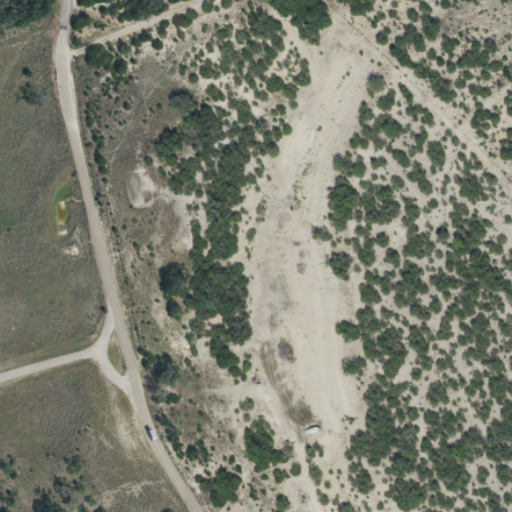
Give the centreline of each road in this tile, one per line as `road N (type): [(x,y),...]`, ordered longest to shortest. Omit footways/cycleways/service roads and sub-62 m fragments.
road 1 (residential): [(61,54),(107,269),(189,511)]
road 2 (track): [(61,54),(189,0)]
